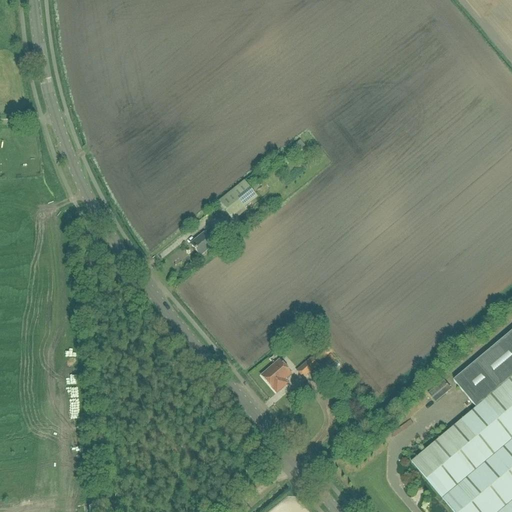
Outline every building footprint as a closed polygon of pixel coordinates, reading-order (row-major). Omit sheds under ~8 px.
[(273,166),(256,179),(264,189),(267,186),(269,189),(282,178),(273,166)] [(255,199),(243,183),(218,203),(230,217),(242,208),(243,209),(255,199)] [(213,246),(218,242),(209,230),(204,234),(203,234),(190,245),(199,257),(213,246)] [(511,511),(511,333),(454,382),(477,410),(413,464),(453,511),(511,511)] [(320,363),(331,353),(326,347),(315,357),(320,363)] [(311,359),(298,370),(304,378),(318,367),(311,359)] [(279,362),(261,377),(273,390),(276,394),(287,385),(283,381),(290,375),(279,362)] [(445,380),(429,393),(437,402),(452,389),(445,380)] [(460,395),(447,406),(451,412),(465,400),(460,395)] [(12,504),(64,500),(64,491),(11,495),(12,504)]
